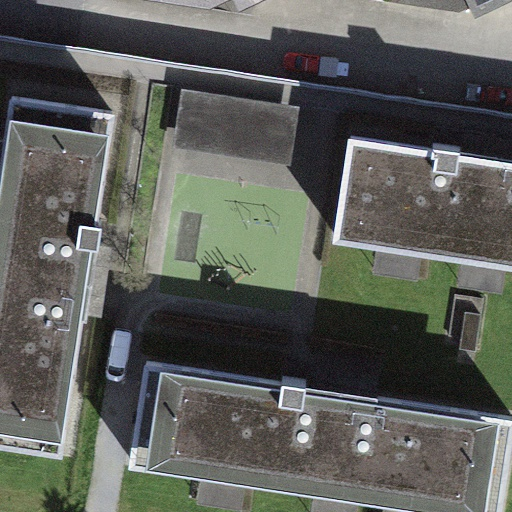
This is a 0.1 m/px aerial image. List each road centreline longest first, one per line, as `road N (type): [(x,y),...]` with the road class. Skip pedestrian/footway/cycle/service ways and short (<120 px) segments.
road 1 (motorway): [(511,266),(0,186)]
road 2 (motorway): [(0,321),(511,401)]
